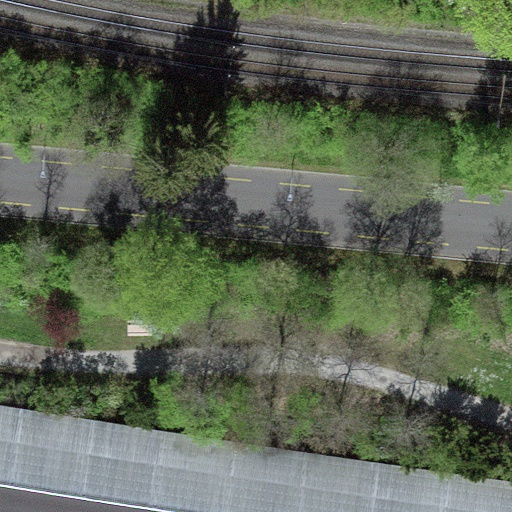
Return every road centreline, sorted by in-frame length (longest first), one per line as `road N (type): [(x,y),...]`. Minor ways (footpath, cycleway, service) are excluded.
road 1 (track): [(0,352),(71,361),(314,362),(511,419)]
road 2 (residential): [(0,178),(511,226)]
